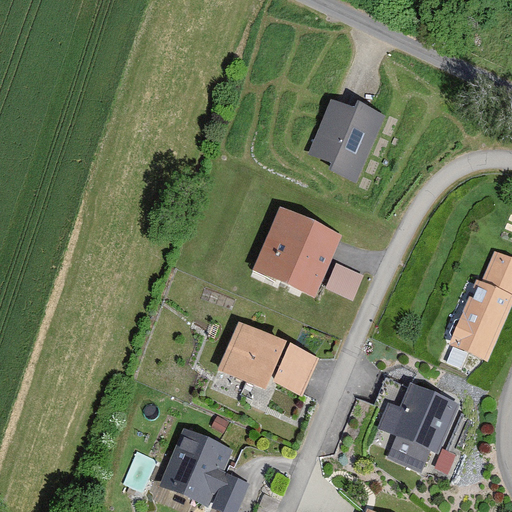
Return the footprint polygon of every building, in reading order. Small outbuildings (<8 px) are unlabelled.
[(388,121),(331,98),(305,159),(361,183),(388,121)] [(345,240),(280,211),(252,273),(317,302),(345,240)] [(511,302),(511,257),(495,251),(483,284),(475,281),(450,347),(489,360),(511,302)] [(322,358),(239,326),(220,373),(267,393),(271,385),(303,398),(322,358)] [(469,405),(411,381),(408,387),(389,379),(374,416),(381,419),(368,449),(387,456),(384,464),(429,482),(437,463),(444,466),(469,405)] [(235,446),(187,428),(164,490),(212,511),(240,511),(251,480),(228,471),(235,446)]
